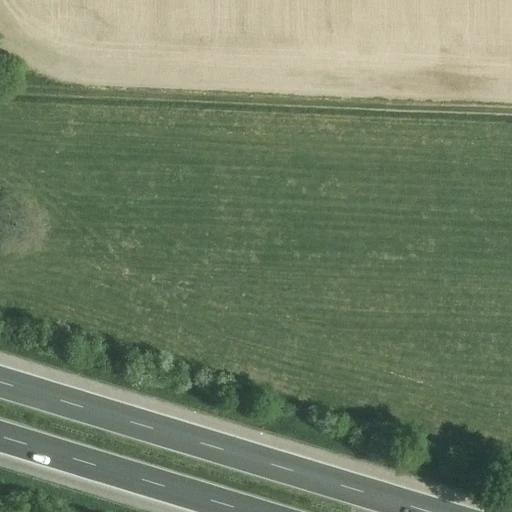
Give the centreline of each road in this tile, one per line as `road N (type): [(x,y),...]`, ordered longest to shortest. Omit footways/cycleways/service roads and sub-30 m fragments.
road 1 (track): [(511,112),(0,91)]
road 2 (motorway): [(385,511),(0,389)]
road 3 (motorway): [(0,448),(206,511)]
